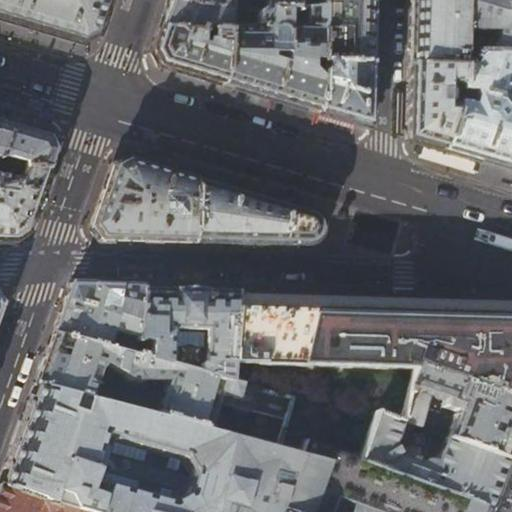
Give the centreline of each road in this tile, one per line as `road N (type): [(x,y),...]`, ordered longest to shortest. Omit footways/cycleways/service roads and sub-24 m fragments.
road 1 (residential): [(46,261),(421,267),(447,243),(457,214)]
road 2 (secondary): [(101,110),(380,191)]
road 3 (residential): [(380,191),(390,0)]
road 4 (residential): [(101,110),(46,261)]
road 5 (residential): [(46,261),(0,395)]
